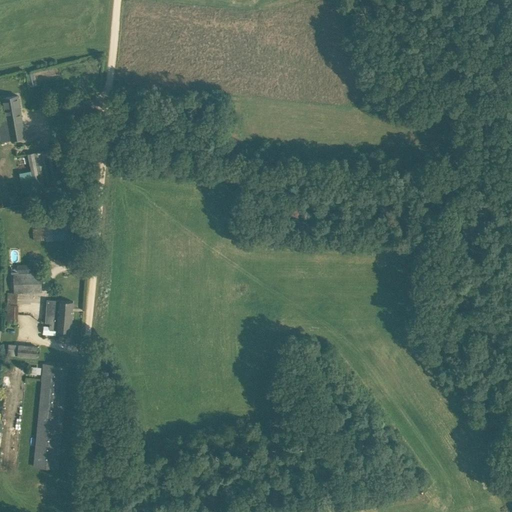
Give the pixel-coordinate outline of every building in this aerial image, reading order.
[(35,72),(28,73),(30,86),(37,85),(35,72)] [(0,137),(1,141),(26,136),(19,94),(3,97),(5,110),(0,110),(0,137)] [(57,184),(60,184),(53,148),(28,153),(35,189),(37,188),(57,184)] [(53,239),(65,239),(65,223),(53,223),(53,239)] [(36,240),(45,239),(45,228),(36,229),(36,240)] [(14,293),(17,293),(29,292),(35,292),(42,292),(41,272),(34,272),(26,272),(18,273),(13,273),(14,292),(14,293)] [(56,329),(56,334),(70,335),(70,331),(71,331),(73,301),(59,300),(48,299),(45,322),(51,322),(50,326),(44,325),(43,333),(51,334),(51,329),(56,329)] [(19,304),(7,303),(7,320),(18,320),(19,304)] [(37,357),(38,346),(9,344),(8,355),(37,357)] [(68,366),(44,363),(34,466),(58,468),(68,366)]
